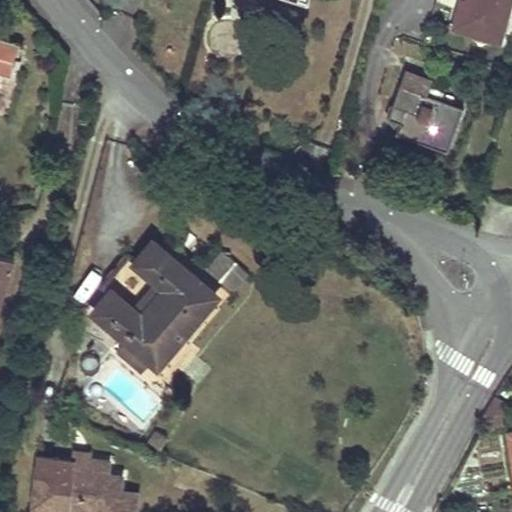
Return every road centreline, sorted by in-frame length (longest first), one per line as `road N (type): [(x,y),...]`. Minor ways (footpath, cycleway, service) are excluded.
road 1 (residential): [(340,203),(253,172),(172,123),(55,0)]
road 2 (unknown): [(97,263),(112,65),(125,0)]
road 3 (residential): [(413,0),(379,50),(340,203)]
road 4 (tertiary): [(483,328),(382,511)]
road 5 (tertiary): [(410,511),(511,333)]
road 6 (residential): [(375,215),(445,308),(483,328)]
road 7 (residential): [(511,261),(375,215)]
